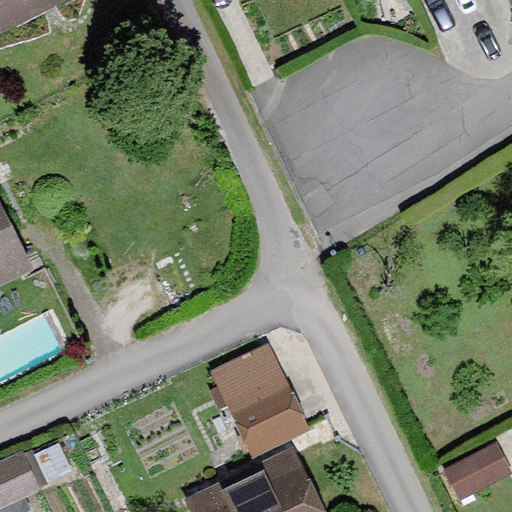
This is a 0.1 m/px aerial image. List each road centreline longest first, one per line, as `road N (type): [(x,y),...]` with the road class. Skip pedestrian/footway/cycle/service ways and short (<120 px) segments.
road 1 (residential): [(306,286),(0,430)]
road 2 (residential): [(306,286),(173,0)]
road 3 (residential): [(414,511),(306,286)]
road 4 (residential): [(326,236),(511,109)]
